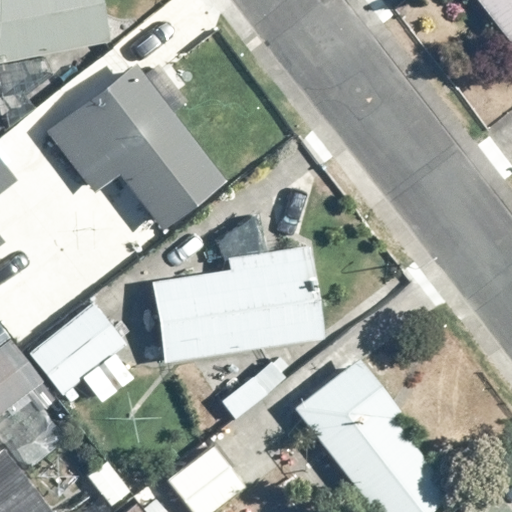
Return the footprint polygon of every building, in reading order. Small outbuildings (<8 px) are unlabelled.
[(0,0),(0,64),(110,43),(101,0),(0,0)] [(511,0),(475,0),(511,46),(511,0)] [(137,65),(47,131),(95,194),(121,174),(162,229),(225,182),(137,65)] [(0,188),(13,179),(0,161),(0,240),(0,241),(0,240),(0,188)] [(229,271),(154,280),(164,362),(327,341),(314,245),(227,256),(229,271)] [(121,342),(89,301),(24,350),(57,392),(79,375),(98,400),(113,389),(94,363),(121,342)] [(221,400),(234,414),(280,373),(267,358),(221,400)] [(360,358),(294,410),(375,511),(429,511),(451,495),(391,419),(402,411),(360,358)] [(205,511),(241,486),(210,443),(163,476),(189,511),(205,511)] [(0,511),(53,511),(5,449),(0,452),(0,511)] [(125,486),(102,458),(80,475),(104,503),(125,486)] [(141,511),(133,501),(118,511),(141,511)]
